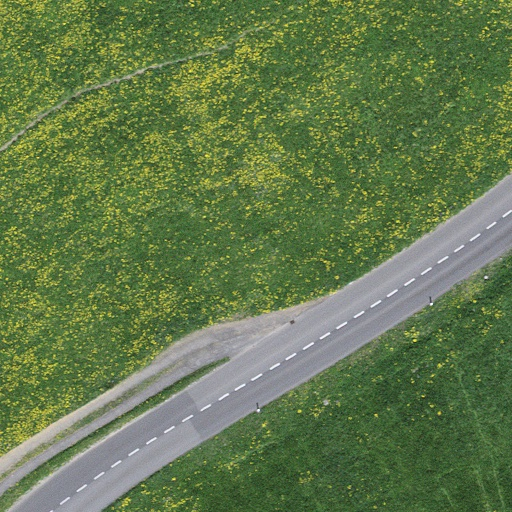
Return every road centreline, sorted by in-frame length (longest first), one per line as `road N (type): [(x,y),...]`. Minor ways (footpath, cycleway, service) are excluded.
road 1 (secondary): [(51,511),(430,271),(511,208)]
road 2 (track): [(0,479),(229,341),(260,341),(279,365)]
